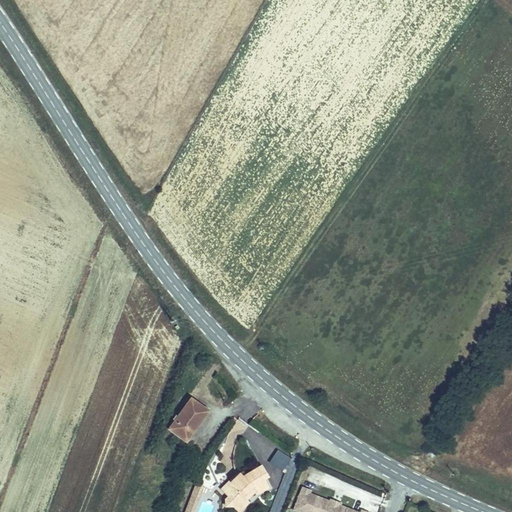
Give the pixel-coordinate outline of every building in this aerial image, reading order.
[(190,372),(175,405),(194,415),(211,383),(190,372)] [(254,467),(248,459),(238,467),(245,475),(242,477),(242,486),(251,487),(255,491),(263,483),(260,480),(268,474),(271,477),(283,471),(279,462),(282,460),(277,450),(258,459),(260,462),(254,467)] [(258,459),(253,454),(248,459),(254,467),(260,462),(258,459)] [(191,504),(199,507),(211,474),(203,471),(191,504)] [(333,489),(336,479),(322,473),(318,484),(333,489)] [(310,491),(303,488),(295,511),(297,511),(305,511),(306,511),(309,511),(368,511),(361,509),(359,511),(357,511),(339,505),(338,508),(328,504),(329,501),(309,494),(310,491)]
